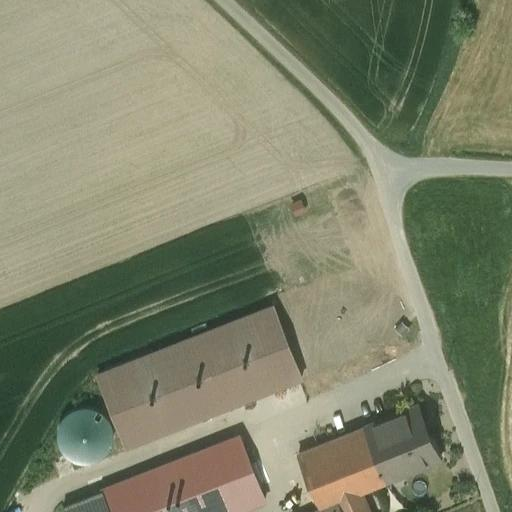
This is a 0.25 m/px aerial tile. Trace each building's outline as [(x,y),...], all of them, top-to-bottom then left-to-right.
[(272,305),(96,375),(125,447),(301,378),(272,305)] [(405,324),(401,321),(394,329),(402,336),(409,328),(405,324)] [(429,435),(416,404),(394,413),(395,416),(397,415),(418,466),(440,456),(431,434),(429,435)] [(58,440),(62,450),(69,457),(77,461),(87,463),(96,461),(104,456),(111,446),(114,435),(111,423),(104,413),(94,408),(82,407),(70,411),(62,418),(58,429),(58,440)] [(363,428),(314,448),(337,500),(341,511),(368,511),(361,494),(359,490),(385,480),(385,481),(386,481),(386,479),(418,466),(397,415),(395,416),(394,413),(363,426),(363,428)] [(240,436),(101,490),(102,493),(109,511),(235,511),(265,500),(240,436)] [(337,500),(314,448),(297,455),(320,507),(337,500)] [(381,511),(371,489),(361,494),(368,511),(381,511)] [(109,511),(102,493),(62,508),(63,511),(109,511)] [(341,511),(337,500),(320,507),(311,511),(341,511)]
